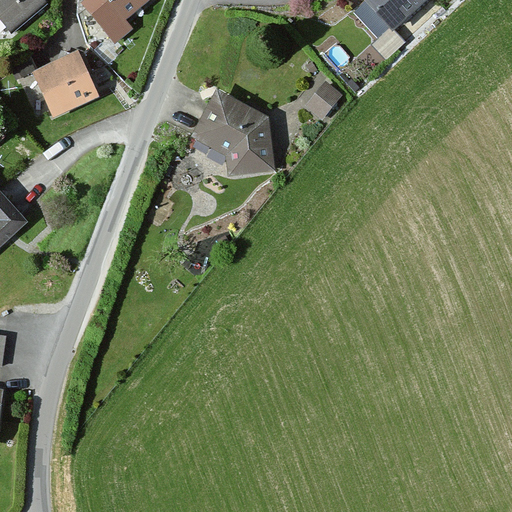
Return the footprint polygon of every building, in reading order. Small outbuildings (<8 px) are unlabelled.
[(0,0),(0,22),(11,35),(46,5),(41,0),(0,0)] [(93,0),(83,9),(115,47),(134,31),(128,24),(157,0),(93,0)] [(368,0),(392,26),(420,0),(368,0)] [(80,55),(33,75),(54,123),(101,103),(80,55)] [(324,80),(304,105),(322,119),(342,94),(324,80)] [(270,121),(218,93),(191,141),(226,160),(229,183),(276,178),(270,121)] [(0,196),(0,247),(25,225),(0,196)]
